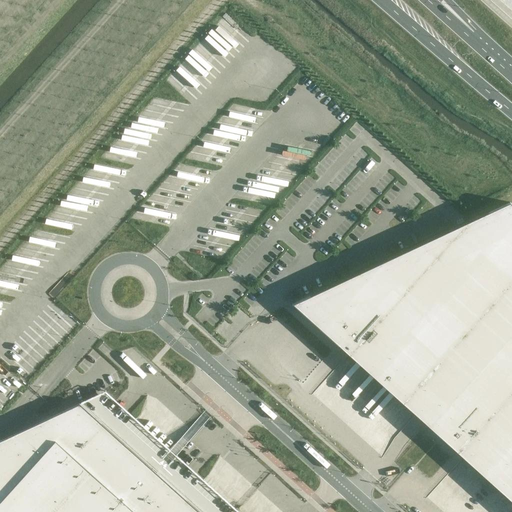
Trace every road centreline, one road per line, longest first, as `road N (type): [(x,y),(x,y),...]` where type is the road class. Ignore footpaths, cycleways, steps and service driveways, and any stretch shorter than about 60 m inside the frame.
road 1 (unclassified): [(371,511),(207,364)]
road 2 (unclassified): [(157,309),(161,284),(148,264),(124,257),(102,268),(93,291),(101,314),(123,326),(147,320)]
road 3 (trunk): [(381,0),(511,111)]
